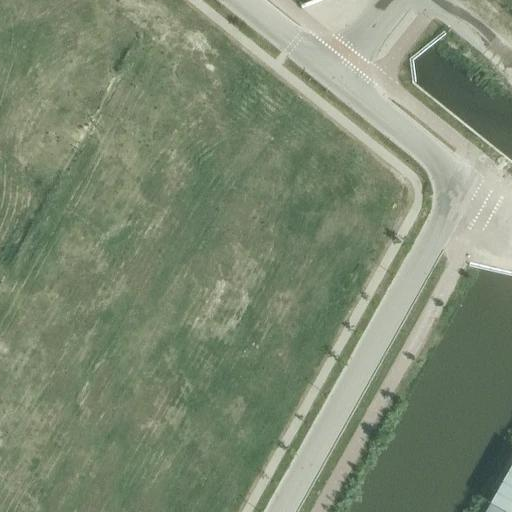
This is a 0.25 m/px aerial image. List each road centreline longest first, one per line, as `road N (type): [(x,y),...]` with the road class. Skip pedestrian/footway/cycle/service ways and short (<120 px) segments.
road 1 (tertiary): [(280,511),(446,207)]
road 2 (tertiary): [(446,207),(443,174),(431,158),(334,76)]
road 3 (tertiary): [(334,76),(239,0)]
